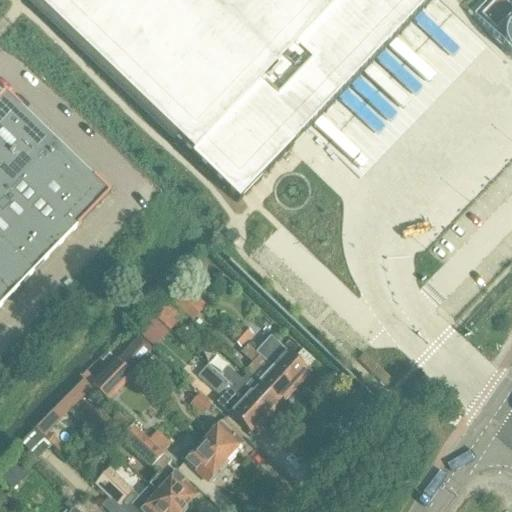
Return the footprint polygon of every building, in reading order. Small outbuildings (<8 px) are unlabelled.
[(22,0),(34,10),(236,204),(245,195),(268,172),(286,152),(291,148),(293,146),(304,134),(306,131),(432,0),(22,0)] [(495,33),(511,14),(511,12),(498,0),(496,0),(479,18),(495,33)] [(0,188),(7,196),(56,146),(9,101),(3,95),(3,96),(0,98),(0,188)] [(88,217),(108,196),(101,190),(102,190),(56,146),(7,196),(60,246),(79,226),(88,217)] [(7,196),(0,203),(0,218),(45,262),(60,246),(7,196)] [(0,218),(0,249),(29,278),(45,262),(0,218)] [(0,279),(15,293),(29,278),(0,249),(0,279)] [(186,276),(190,280),(198,288),(214,272),(202,260),(186,276)] [(0,308),(15,293),(0,279),(0,308)] [(183,287),(182,286),(168,300),(169,301),(192,323),(206,309),(183,287)] [(154,320),(142,334),(156,346),(168,333),(154,320)] [(230,341),(240,350),(252,337),(243,328),(230,341)] [(119,359),(129,369),(150,348),(141,338),(119,359)] [(269,339),(254,355),(258,358),(274,373),(292,390),(308,374),(269,339)] [(252,366),(245,374),(247,376),(257,386),(279,405),(292,390),(274,373),(258,358),(254,355),(258,358),(251,365),(252,366)] [(214,359),(205,369),(229,391),(263,422),(279,405),(257,386),(247,376),(245,374),(246,375),(240,382),(214,359)] [(91,385),(109,403),(133,376),(116,360),(91,385)] [(229,391),(205,369),(197,377),(197,378),(193,383),(201,390),(205,385),(220,399),(215,404),(250,436),(263,422),(229,391)] [(81,381),(60,404),(69,413),(90,390),(81,381)] [(208,405),(184,382),(174,393),(190,408),(189,408),(199,416),(208,405)] [(69,413),(60,404),(35,431),(39,435),(44,439),(69,413)] [(158,476),(148,487),(174,511),(185,511),(187,509),(186,508),(195,497),(184,487),(185,486),(165,468),(169,464),(161,456),(174,442),(153,423),(140,437),(131,428),(120,440),(158,476)] [(219,424),(201,444),(225,467),(233,459),(231,457),(241,446),(230,436),(230,435),(219,424)] [(22,445),(26,449),(38,460),(51,446),(44,439),(39,435),(35,431),(22,445)] [(201,444),(191,455),(185,450),(178,458),(184,463),(183,464),(194,474),(195,473),(207,484),(217,473),(219,475),(225,467),(201,444)] [(0,474),(0,480),(12,492),(25,477),(10,463),(0,474)] [(311,469),(303,476),(310,485),(319,477),(311,469)] [(95,487),(110,502),(116,507),(130,493),(108,473),(95,487)] [(130,493),(116,507),(121,511),(174,511),(148,487),(137,499),(130,493)] [(63,505),(69,511),(70,511),(74,509),(66,502),(63,505)] [(106,511),(121,511),(116,507),(110,502),(104,509),(106,511)]
